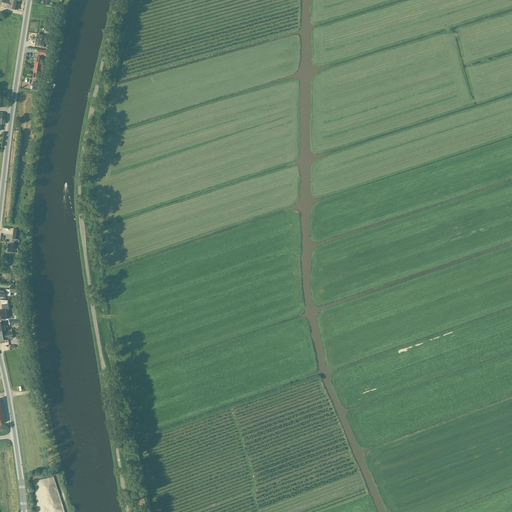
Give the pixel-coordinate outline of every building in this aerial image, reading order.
[(0,0),(0,4),(2,5),(1,6),(16,10),(17,0),(0,0)] [(39,35),(38,42),(37,46),(44,47),(45,36),(39,35)] [(36,56),(35,67),(36,67),(40,68),(41,64),(44,65),(45,61),(42,60),(42,57),(36,56)] [(33,78),(39,79),(40,71),(43,71),(44,65),(41,64),(40,68),(35,67),(33,78)] [(32,89),(32,91),(37,92),(39,92),(43,93),(44,84),(33,82),(32,88),(32,89)] [(8,245),(7,252),(18,253),(19,246),(16,246),(16,242),(13,242),(12,245),(8,245)] [(0,319),(7,319),(6,310),(9,310),(8,304),(2,305),(3,310),(0,310),(0,319)] [(7,332),(0,333),(0,341),(9,340),(9,339),(14,338),(12,332),(7,333),(7,332)]
